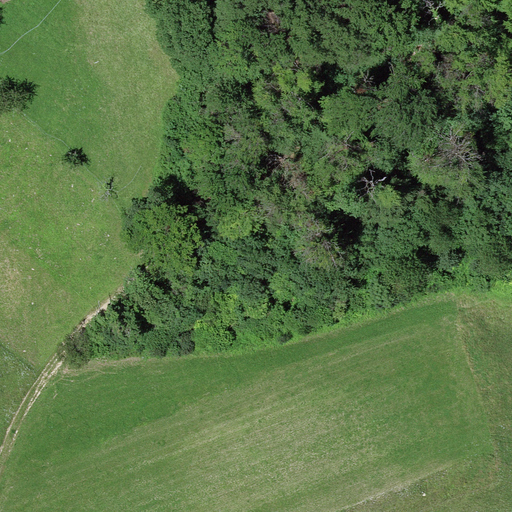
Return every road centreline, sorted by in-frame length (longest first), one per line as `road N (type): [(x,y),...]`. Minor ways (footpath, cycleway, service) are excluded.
road 1 (track): [(316,123),(61,345),(21,408),(0,464)]
road 2 (track): [(204,216),(233,0)]
road 3 (track): [(260,0),(293,55),(316,123)]
